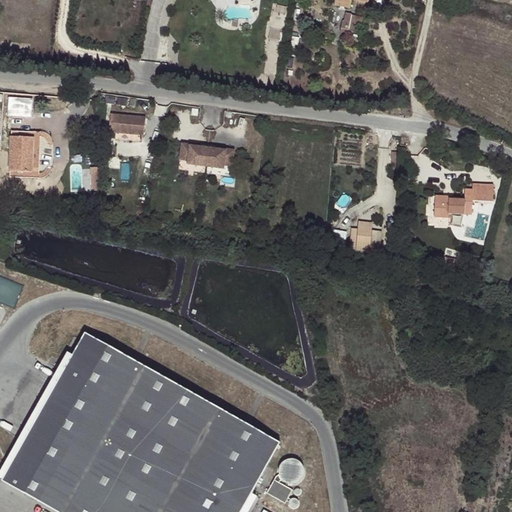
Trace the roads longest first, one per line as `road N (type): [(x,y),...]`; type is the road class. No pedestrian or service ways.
road 1 (tertiary): [(0,78),(442,125),(511,158)]
road 2 (unknown): [(67,0),(65,44),(148,65)]
